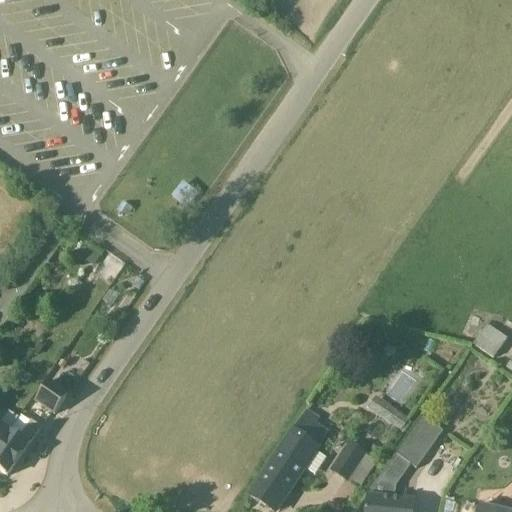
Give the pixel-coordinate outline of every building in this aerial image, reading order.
[(5,218),(20,197),(0,182),(0,215),(1,215),(5,218)] [(81,257),(94,264),(100,253),(87,245),(81,257)] [(506,340),(487,326),(481,334),(470,327),(464,336),(474,343),(473,345),(491,358),(506,340)] [(379,341),(372,329),(360,335),(367,348),(379,341)] [(49,382),(35,402),(55,416),(69,396),(49,382)] [(376,398),(368,410),(402,433),(410,421),(376,398)] [(328,433),(315,424),(318,421),(306,414),(251,497),(272,511),(276,511),(319,448),(319,447),(328,433)] [(411,467),(415,470),(442,433),(422,418),(395,454),(376,484),(374,498),(368,497),(366,511),(413,511),(414,505),(395,502),(396,489),(411,467)] [(10,432),(0,445),(0,472),(8,478),(42,430),(32,423),(21,439),(10,432)] [(0,424),(0,445),(10,432),(0,424)] [(363,455),(350,445),(331,471),(346,481),(363,455)]
